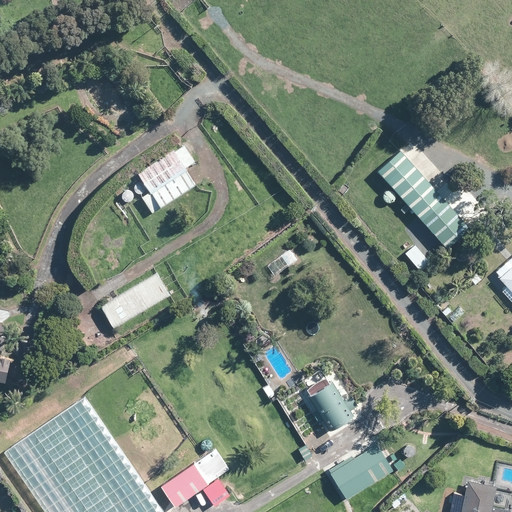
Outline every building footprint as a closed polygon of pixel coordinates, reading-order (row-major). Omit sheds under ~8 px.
[(195,162),(184,145),(138,174),(150,193),(142,198),(152,214),(197,185),(186,168),(195,162)] [(444,201),(400,151),(377,171),(421,221),(444,201)] [(474,224),(450,199),(434,214),(458,240),(474,224)] [(511,258),(494,274),(511,293),(511,258)] [(170,296),(157,275),(101,307),(114,329),(170,296)] [(0,380),(5,382),(11,359),(19,331),(0,326),(0,380)] [(352,416),(331,383),(309,398),(317,411),(313,414),(326,433),(352,416)] [(164,511),(87,398),(6,452),(46,511),(164,511)] [(330,472),(346,499),(395,469),(398,473),(406,467),(401,458),(394,463),(390,456),(385,459),(376,444),(330,472)] [(194,494),(202,505),(207,502),(199,491),(230,469),(216,449),(161,487),(175,507),(194,494)] [(456,463),(449,454),(438,463),(445,472),(456,463)] [(272,511),(324,480),(314,463),(235,511),(272,511)] [(468,481),(460,511),(511,511),(511,501),(508,501),(506,510),(490,506),(495,487),(468,481)]
